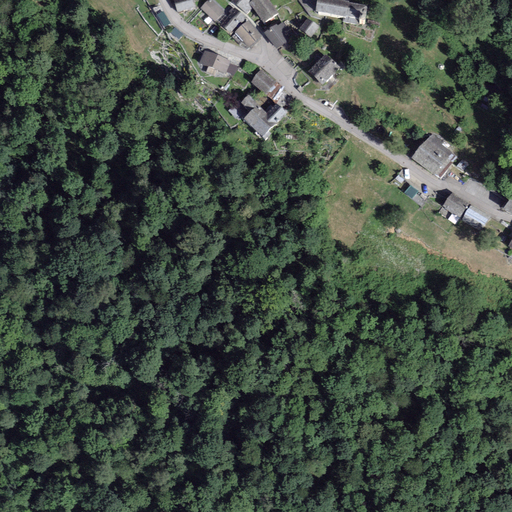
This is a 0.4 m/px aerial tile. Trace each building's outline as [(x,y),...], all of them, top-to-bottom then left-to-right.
[(191,0),(173,0),(178,14),(194,9),(191,0)] [(210,0),(209,0),(200,10),(214,23),(224,13),(210,0)] [(253,2),(250,0),(234,0),(231,4),(247,16),(252,10),(253,2)] [(254,0),(253,2),(252,10),(264,25),(279,15),(268,0),(254,0)] [(362,7),(322,0),(318,0),(316,15),(343,19),(343,23),(357,26),(358,22),(360,22),(362,7)] [(246,20),(233,9),(229,13),(232,15),(221,28),(230,36),(240,24),(242,25),(246,20)] [(170,24),(163,12),(157,16),(164,28),(170,24)] [(317,26),(307,18),(299,29),(310,37),(317,26)] [(249,22),(235,34),(248,49),(262,38),(249,22)] [(276,26),(264,35),(277,51),(288,42),(286,39),(291,35),(283,24),(278,28),(276,26)] [(175,27),(170,33),(179,40),(184,34),(175,27)] [(230,62),(204,52),(199,66),(225,76),(230,62)] [(339,69),(325,57),(309,75),(322,87),(339,69)] [(276,85),(261,73),(251,85),(266,97),(276,85)] [(251,115),(244,122),(265,144),(272,137),(269,135),(287,116),(276,106),(266,115),(248,97),(240,105),(251,115)] [(455,156),(429,137),(412,162),(437,180),(455,156)] [(490,217),(453,195),(445,209),(482,230),(490,217)]
